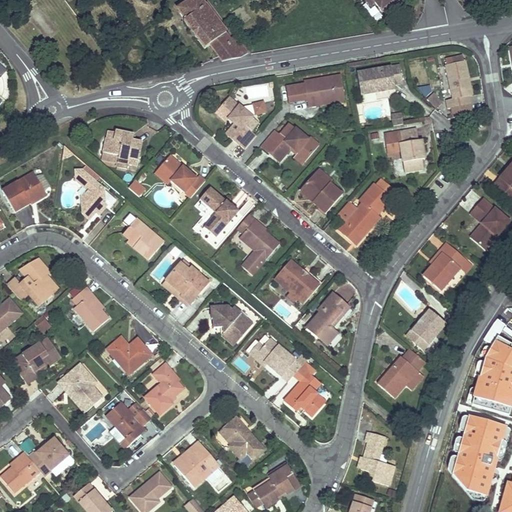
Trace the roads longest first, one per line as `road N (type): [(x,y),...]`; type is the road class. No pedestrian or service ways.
road 1 (residential): [(375,289),(500,130),(481,27)]
road 2 (residential): [(0,259),(51,236),(227,382)]
road 3 (tertiary): [(511,275),(455,369),(412,511)]
road 4 (residential): [(375,289),(189,131)]
road 5 (tertiary): [(210,74),(449,32)]
road 6 (residential): [(333,470),(375,289)]
road 7 (residential): [(227,382),(114,482)]
road 8 (residential): [(227,382),(333,470)]
